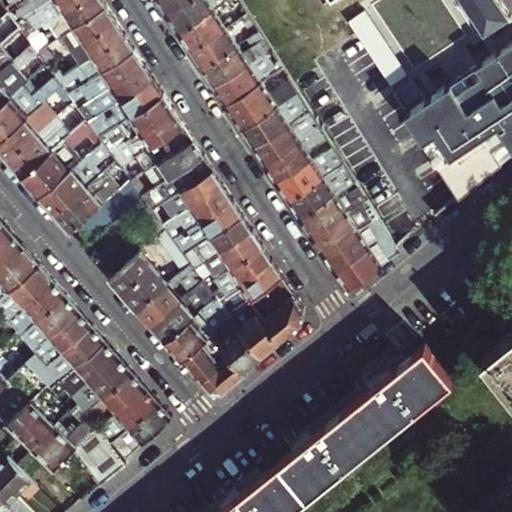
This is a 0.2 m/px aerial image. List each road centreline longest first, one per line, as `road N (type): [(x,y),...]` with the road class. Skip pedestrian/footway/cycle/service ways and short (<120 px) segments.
road 1 (residential): [(344,328),(131,0)]
road 2 (residential): [(0,177),(219,427)]
road 3 (residential): [(344,328),(511,191)]
road 4 (residential): [(219,427),(344,328)]
road 5 (residential): [(112,511),(219,427)]
